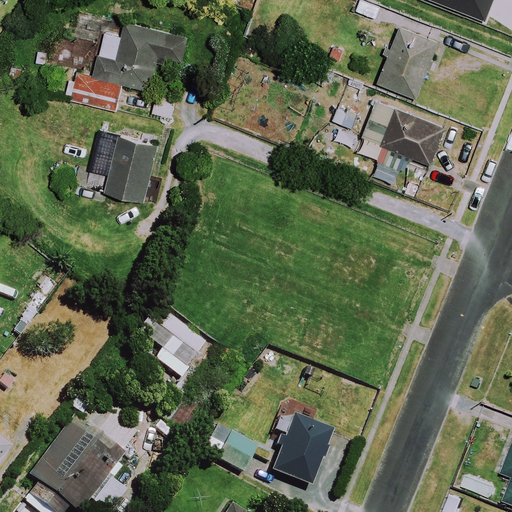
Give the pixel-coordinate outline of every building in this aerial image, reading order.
[(118,113),(124,84),(153,90),(159,61),(178,65),(184,36),(125,24),(122,36),(102,32),(93,77),(87,76),(81,106),(118,113)] [(438,43),(400,28),(378,84),(417,98),(438,43)] [(443,128),(394,108),(379,145),(429,164),(443,128)] [(157,146),(120,138),(116,160),(98,156),(96,169),(111,172),(106,193),(145,201),(157,146)] [(383,252),(341,235),(324,275),(367,292),(383,252)] [(203,344),(156,307),(137,332),(161,351),(171,339),(193,356),(203,344)] [(354,322),(313,307),(298,345),(339,361),(354,322)] [(184,371),(158,351),(152,359),(178,379),(184,371)] [(172,388),(152,417),(180,437),(200,408),(172,388)] [(327,431),(277,413),(270,433),(282,438),(269,473),(307,487),(327,431)] [(105,511),(122,490),(111,481),(120,468),(115,464),(121,456),(108,446),(71,419),(27,478),(40,487),(26,507),(33,511),(57,511),(62,505),(71,511),(79,511),(87,502),(100,511),(105,511)] [(253,446),(229,433),(215,460),(238,473),(253,446)] [(0,462),(11,449),(0,440),(0,462)] [(511,454),(503,475),(511,478),(511,486),(506,501),(511,504),(511,454)]
